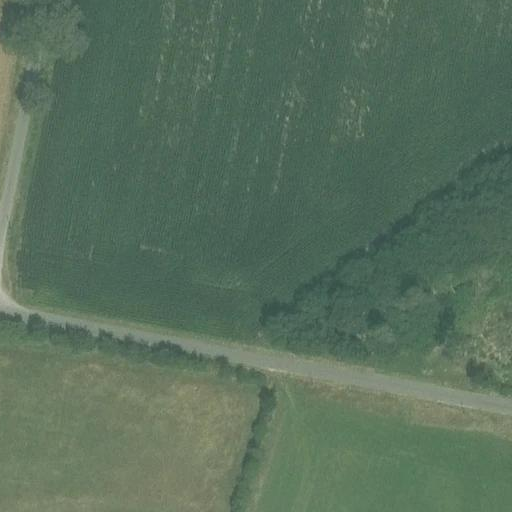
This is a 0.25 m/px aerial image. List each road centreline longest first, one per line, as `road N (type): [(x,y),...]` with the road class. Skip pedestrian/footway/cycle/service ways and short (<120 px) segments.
road 1 (residential): [(511,415),(0,312)]
road 2 (residential): [(52,0),(0,246)]
